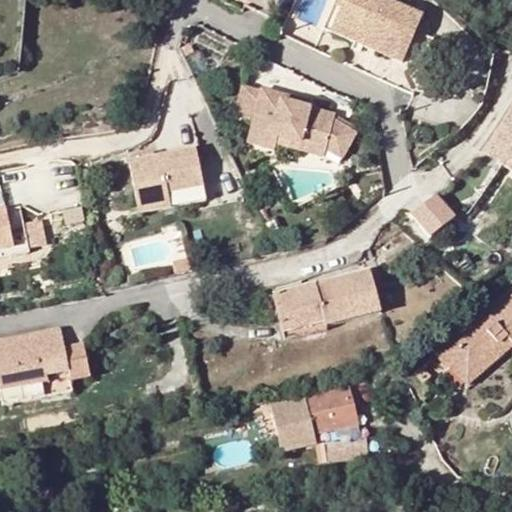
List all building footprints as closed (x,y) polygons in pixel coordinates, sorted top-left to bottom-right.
[(421,17),(384,1),(381,0),(344,0),(333,24),(365,38),(362,46),(400,63),(414,32),(420,20),(421,17)] [(426,22),(420,20),(414,32),(420,35),(426,22)] [(330,32),(362,46),(365,38),(333,24),(330,32)] [(284,98),(263,92),(253,126),(273,132),(272,138),(325,153),(341,164),(355,139),(334,124),(335,119),(309,112),(282,104),(284,98)] [(310,106),(284,98),(282,104),(309,112),(310,106)] [(511,104),(491,137),(504,145),(495,159),(511,170),(511,104)] [(504,145),(491,137),(482,151),(495,159),(504,145)] [(197,151),(130,165),(140,212),(168,206),(168,196),(204,189),(197,151)] [(425,241),(454,219),(435,194),(406,216),(425,241)] [(168,206),(140,212),(141,217),(169,211),(168,206)] [(0,252),(14,250),(15,256),(29,254),(19,208),(0,211),(0,252)] [(0,259),(15,256),(14,250),(0,252),(0,259)] [(370,271),(274,295),(285,340),(324,331),(325,326),(380,314),(370,271)] [(511,287),(510,285),(468,324),(473,330),(511,293),(511,287)] [(511,293),(473,330),(468,324),(436,354),(449,368),(456,361),(468,373),(507,338),(511,343),(511,293)] [(60,330),(0,341),(0,388),(3,405),(71,393),(70,381),(90,377),(83,344),(63,347),(60,330)] [(456,361),(449,368),(468,387),(511,346),(511,343),(507,338),(468,373),(456,361)] [(350,388),(306,398),(271,407),(281,452),(316,444),(315,435),(335,431),(334,425),(357,420),(350,388)] [(359,425),(357,420),(334,425),(335,431),(359,425)] [(325,459),(344,457),(342,436),(323,442),(325,459)] [(365,436),(342,436),(344,457),(365,455),(365,436)] [(113,451),(93,455),(95,471),(116,468),(113,451)]
